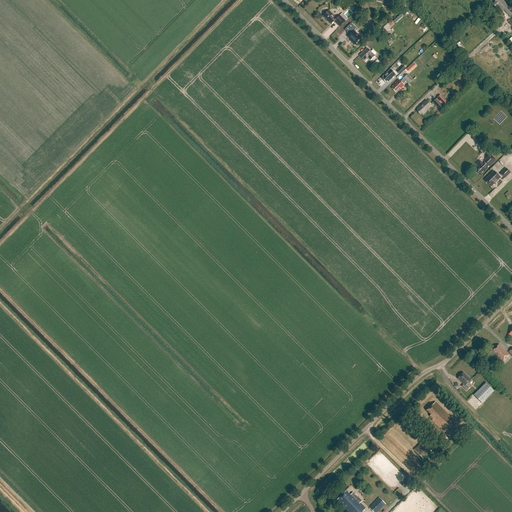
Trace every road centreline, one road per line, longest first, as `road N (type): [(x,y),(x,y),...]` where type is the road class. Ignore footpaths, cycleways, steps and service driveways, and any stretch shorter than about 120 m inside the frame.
road 1 (residential): [(511,229),(284,0)]
road 2 (unclassified): [(281,511),(413,379),(444,363),(511,296)]
